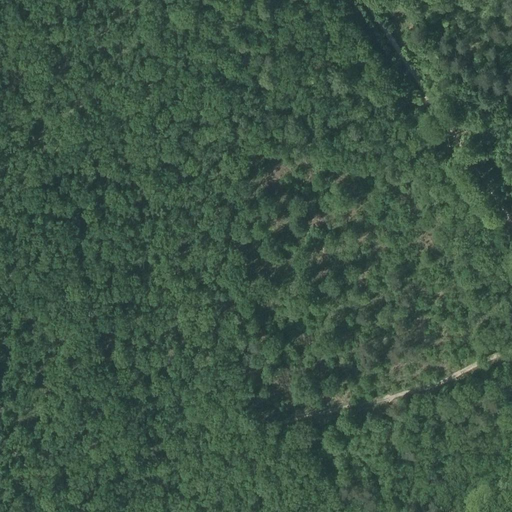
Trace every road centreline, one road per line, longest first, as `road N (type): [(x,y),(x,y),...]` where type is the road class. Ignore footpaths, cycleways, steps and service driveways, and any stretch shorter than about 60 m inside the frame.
road 1 (track): [(511,226),(365,0)]
road 2 (track): [(511,177),(498,163),(473,83),(425,13),(380,0)]
